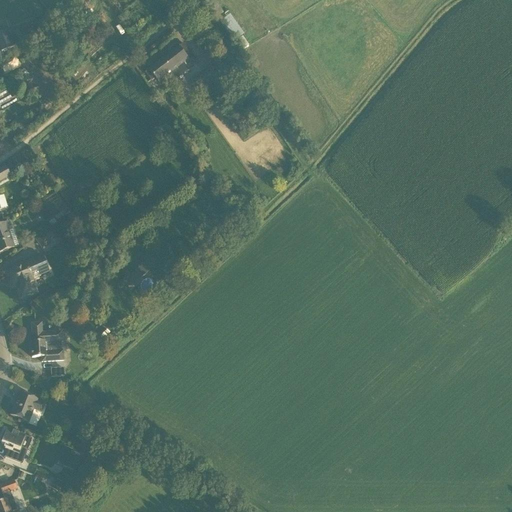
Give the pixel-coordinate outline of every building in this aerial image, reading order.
[(9,29),(0,31),(0,52),(15,46),(9,29)] [(197,62),(183,44),(146,74),(152,81),(156,78),(160,83),(171,74),(176,80),(190,70),(189,68),(197,62)] [(16,58),(0,68),(0,70),(3,75),(16,67),(14,63),(18,60),(16,58)] [(217,76),(227,69),(229,68),(224,60),(222,62),(212,69),(211,66),(192,79),(200,90),(218,78),(217,76)] [(511,113),(489,133),(511,158),(511,157),(511,113)] [(0,180),(13,173),(9,165),(0,170),(0,180)] [(511,178),(460,225),(479,246),(511,216),(511,178)] [(469,194),(464,188),(461,190),(454,183),(442,195),(454,208),(469,194)] [(0,252),(17,246),(8,222),(0,225),(0,252)] [(52,226),(35,239),(40,245),(47,239),(50,243),(59,236),(52,226)] [(13,269),(4,273),(10,286),(11,290),(16,288),(20,299),(30,295),(35,292),(30,280),(48,272),(41,257),(13,269)] [(128,287),(150,270),(144,264),(135,271),(135,270),(122,280),(128,287)] [(32,343),(30,343),(31,358),(43,357),(43,362),(62,361),(62,351),(61,351),(60,342),(61,342),(61,332),(41,333),(40,323),(30,324),(32,343)] [(50,369),(51,378),(64,378),(64,368),(50,369)] [(13,406),(9,416),(19,419),(28,423),(33,410),(41,413),(44,405),(36,402),(37,400),(29,397),(19,393),(17,392),(11,406),(13,406)] [(23,440),(24,437),(6,429),(4,433),(3,433),(0,439),(0,441),(5,443),(3,449),(6,450),(3,458),(21,465),(27,450),(19,447),(22,440),(23,440)] [(64,448),(61,454),(67,457),(63,467),(73,471),(79,455),(64,448)] [(69,481),(83,492),(110,457),(102,452),(100,454),(93,449),(69,481)] [(57,480),(52,488),(58,491),(63,484),(57,480)] [(13,481),(0,485),(0,489),(4,501),(0,502),(0,511),(16,511),(10,493),(11,493),(10,492),(16,489),(13,481)]
